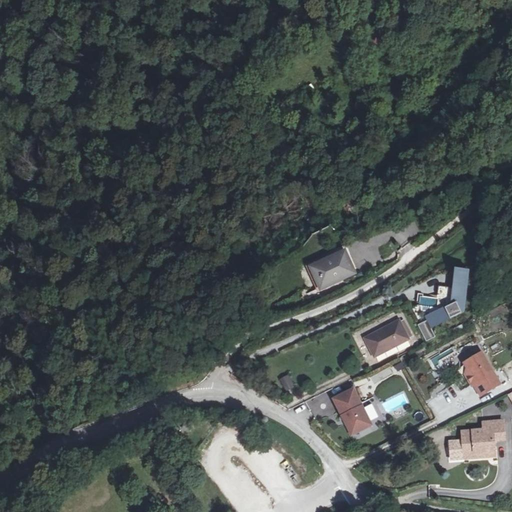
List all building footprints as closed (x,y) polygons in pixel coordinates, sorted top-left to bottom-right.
[(318,266),(325,286),(359,272),(351,252),(318,266)] [(454,305),(426,316),(431,328),(465,314),(471,270),(456,269),(452,300),(454,305)] [(420,305),(436,307),(437,298),(422,296),(420,305)] [(407,341),(398,320),(365,337),(374,357),(407,341)] [(490,371),(494,369),(482,350),(466,360),(472,369),(467,372),(473,381),(475,380),(480,377),(481,380),(480,381),(480,382),(479,384),(478,385),(482,392),(496,384),(490,371)] [(494,369),(490,371),(496,384),(501,381),(494,369)] [(354,390),(335,400),(344,417),(347,415),(356,433),(372,425),(354,390)] [(347,415),(344,417),(353,435),(356,433),(347,415)] [(483,450),(495,450),(495,440),(504,439),(502,421),(483,423),(483,431),(462,433),(464,459),(483,458),(483,450)] [(483,450),(483,458),(496,457),(495,450),(483,450)]
